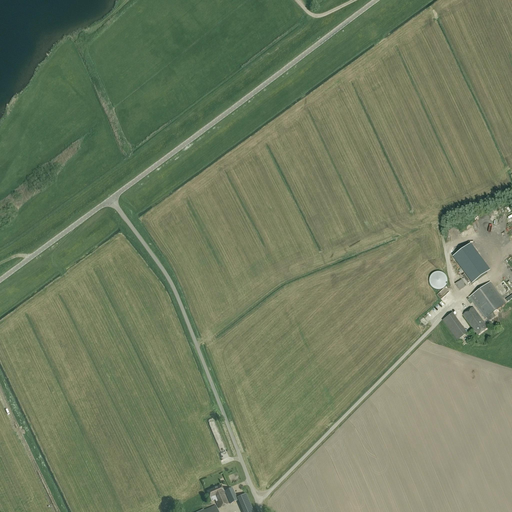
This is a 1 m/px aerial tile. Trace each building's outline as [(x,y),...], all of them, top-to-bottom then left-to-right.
[(471,244),(453,257),(472,284),(490,271),(471,244)] [(442,273),(439,272),(437,272),(434,273),(432,274),(431,276),(430,279),(429,281),(430,284),(431,286),(433,288),(435,289),(437,290),(439,290),(442,289),(444,288),(445,286),(447,284),(447,282),(447,280),(446,278),(445,276),(444,274),(442,273)] [(455,284),(460,291),(466,286),(462,280),(455,284)] [(490,283),(469,298),(485,319),(505,304),(490,283)] [(488,328),(473,307),(463,315),(478,336),(488,328)] [(467,334),(452,314),(442,321),(457,341),(467,334)] [(221,486),(207,492),(211,502),(214,500),(214,499),(214,498),(218,508),(229,504),(224,494),(225,493),(230,504),(238,501),(232,488),(224,492),(221,486)] [(237,498),(243,511),(253,511),(246,494),(237,498)]
